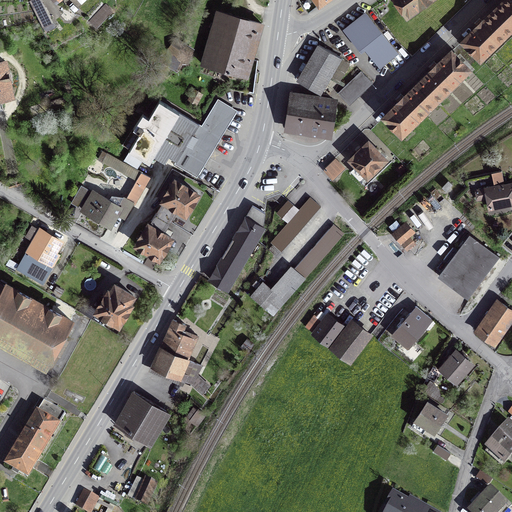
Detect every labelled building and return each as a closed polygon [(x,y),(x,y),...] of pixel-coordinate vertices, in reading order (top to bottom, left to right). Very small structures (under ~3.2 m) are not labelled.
[(50,19),(40,0),(33,0),(31,2),(42,24),(50,19)] [(395,0),(407,16),(428,0),(395,0)] [(511,0),(504,0),(496,8),(511,23),(511,0)] [(105,4),(90,21),(97,27),(112,11),(105,4)] [(463,40),(480,58),(511,27),(511,23),(496,8),(463,40)] [(246,76),(262,23),(218,11),(203,64),(228,71),(227,75),(229,77),(233,76),(234,73),(246,76)] [(383,63),(396,52),(365,13),(346,29),(361,48),(367,44),(383,63)] [(169,50),(162,60),(177,70),(183,59),(185,60),(193,49),(175,37),(168,49),(169,50)] [(319,45),(298,79),(320,92),(341,57),(319,45)] [(435,101),(469,68),(451,50),(418,83),(435,101)] [(0,99),(13,97),(13,94),(12,94),(10,82),(10,81),(11,80),(11,78),(12,77),(12,76),(11,75),(11,73),(10,72),(10,71),(9,71),(8,70),(7,69),(5,61),(0,62),(0,99)] [(339,93),(349,104),(372,82),(361,71),(339,93)] [(435,101),(418,83),(384,116),(401,134),(435,101)] [(201,95),(194,90),(189,99),(196,103),(201,95)] [(329,135),(334,100),(293,94),(287,129),(329,135)] [(202,125),(179,112),(152,156),(165,164),(169,157),(176,161),(174,163),(197,177),(228,124),(232,107),(218,99),(202,125)] [(122,145),(130,149),(124,160),(137,168),(144,157),(149,161),(152,156),(179,112),(159,100),(149,117),(143,113),(122,145)] [(385,159),(368,142),(351,159),(357,165),(351,171),(361,181),(385,159)] [(138,179),(127,199),(133,202),(136,201),(150,176),(106,153),(102,160),(138,179)] [(332,178),(344,167),(335,158),(325,168),(324,169),(332,178)] [(157,213),(169,220),(176,208),(185,214),(198,193),(175,180),(162,200),(164,201),(157,213)] [(448,181),(442,187),(446,191),(452,184),(448,181)] [(511,188),(511,183),(476,190),(478,200),(488,198),(490,208),(511,203),(511,191),(511,188)] [(124,216),(133,202),(127,199),(123,197),(118,205),(93,191),(83,209),(110,225),(117,212),(124,216)] [(278,239),(273,243),(282,251),(321,206),(310,197),(276,237),(278,239)] [(277,212),(288,222),(299,209),(288,200),(277,212)] [(253,205),(210,278),(227,288),(263,227),(265,212),(253,205)] [(169,220),(157,213),(150,225),(148,224),(136,244),(159,258),(171,237),(162,232),(169,220)] [(406,221),(392,233),(401,243),(415,231),(406,221)] [(305,277),(344,233),(333,224),(294,268),(305,277)] [(28,250),(49,262),(61,241),(41,229),(28,250)] [(499,257),(469,234),(439,274),(469,297),(499,257)] [(402,244),(407,250),(415,243),(411,237),(402,244)] [(269,249),(278,256),(282,251),(274,244),(269,249)] [(28,250),(22,262),(33,268),(39,257),(28,250)] [(271,292),(261,283),(251,295),(273,314),(305,278),(292,267),(271,292)] [(0,281),(0,341),(45,367),(46,365),(50,367),(59,352),(60,352),(66,340),(61,337),(71,320),(0,281)] [(108,290),(96,311),(119,324),(131,304),(129,302),(133,295),(115,284),(110,291),(108,290)] [(61,298),(65,292),(54,286),(50,293),(61,298)] [(511,317),(511,309),(498,300),(476,331),(494,343),(511,317)] [(416,306),(404,320),(405,320),(393,334),(409,348),(414,341),(413,340),(424,328),(428,331),(435,322),(416,306)] [(305,325),(328,343),(342,325),(328,315),(324,321),(314,313),(305,325)] [(154,364),(179,376),(187,359),(197,335),(183,329),(185,324),(173,319),(154,364)] [(342,325),(328,343),(350,361),(371,335),(352,320),(346,328),(342,325)] [(248,339),(242,346),(247,350),(252,343),(248,339)] [(456,350),(441,368),(456,381),(471,364),(456,350)] [(201,365),(187,359),(179,376),(185,379),(192,381),(191,383),(203,393),(211,385),(197,373),(201,365)] [(434,365),(427,376),(434,381),(440,370),(434,365)] [(430,380),(424,389),(424,390),(437,399),(440,396),(439,389),(433,382),(430,380)] [(115,423),(149,443),(168,411),(134,391),(115,423)] [(44,400),(6,463),(27,476),(65,413),(44,400)] [(434,432),(446,415),(427,402),(411,426),(422,434),(427,427),(434,432)] [(511,423),(485,451),(500,463),(511,449),(511,423)] [(450,452),(438,444),(433,450),(446,459),(450,452)] [(481,471),(477,478),(487,484),(489,484),(492,478),(481,471)] [(146,478),(135,499),(146,504),(156,483),(146,478)] [(490,488),(469,510),(471,511),(496,511),(506,502),(490,488)] [(85,490),(77,505),(89,511),(90,511),(98,498),(85,490)] [(392,494),(387,503),(390,505),(386,511),(422,511),(425,507),(410,500),(409,503),(392,494)]
